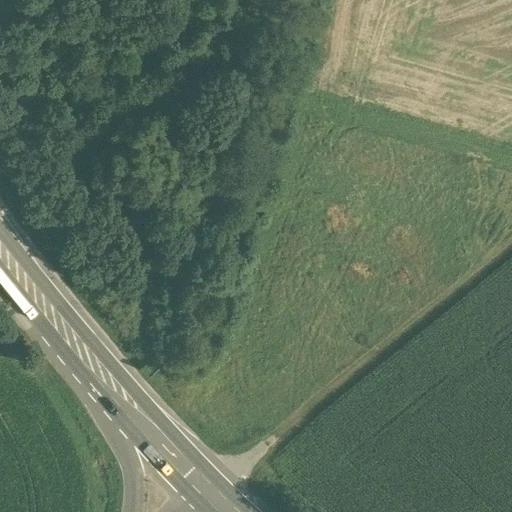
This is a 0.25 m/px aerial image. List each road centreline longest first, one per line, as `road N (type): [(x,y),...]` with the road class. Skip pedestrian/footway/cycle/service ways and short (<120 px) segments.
road 1 (track): [(216,503),(265,447),(511,249)]
road 2 (primary): [(86,360),(216,503)]
road 3 (tertiary): [(86,360),(131,467),(132,511)]
